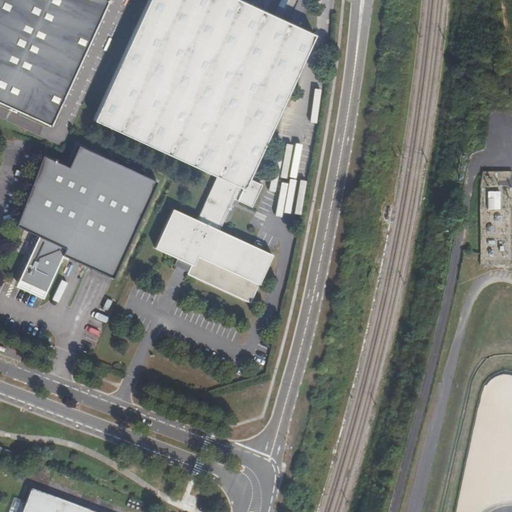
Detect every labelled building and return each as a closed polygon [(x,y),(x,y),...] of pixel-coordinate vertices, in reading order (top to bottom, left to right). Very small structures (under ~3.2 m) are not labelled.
[(108,0),(0,0),(0,100),(51,124),(108,0)] [(206,205),(228,214),(237,195),(255,204),(265,182),(252,175),(317,35),(242,0),(150,0),(94,120),(218,178),(206,205)] [(72,172),(43,160),(14,226),(37,236),(16,282),(46,295),(64,255),(112,277),(154,182),(82,150),(72,172)] [(511,171),(482,170),(480,193),(481,193),(477,263),(500,264),(498,258),(507,258),(511,261),(511,250),(504,250),(504,239),(499,241),(502,250),(495,252),(490,248),(488,242),(489,230),(498,227),(498,222),(490,221),(488,212),(499,209),(500,196),(511,196),(511,171)] [(220,230),(228,214),(206,205),(199,220),(174,209),(156,248),(194,265),(189,274),(252,303),(274,256),(220,230)] [(85,511),(33,492),(25,511),(85,511)]
